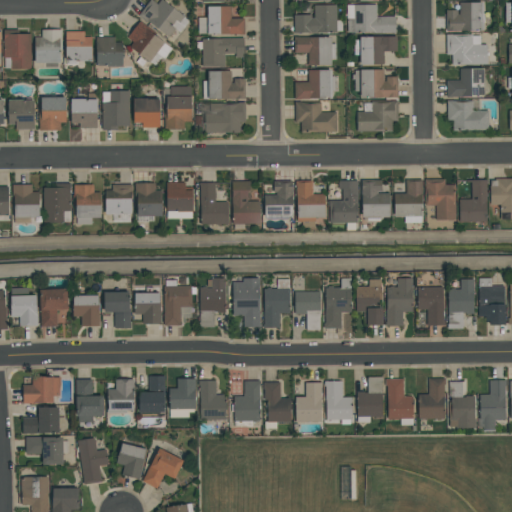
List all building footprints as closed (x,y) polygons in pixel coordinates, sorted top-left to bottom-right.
[(138,15),(149,0),(151,0),(157,4),(160,0),(164,0),(184,16),(184,17),(189,21),(180,33),(175,29),(168,38),(147,21),(146,22),(138,15)] [(445,10),(457,10),(457,14),(459,14),(459,3),(483,3),(483,31),(445,31),(445,10)] [(376,4),(376,16),(395,16),(395,33),(373,33),(373,32),(347,32),(347,19),(346,19),(346,4),(376,4)] [(293,33),(293,15),(311,15),(311,17),(314,17),(314,5),(336,5),(336,21),(342,21),(342,31),(336,31),(336,33),(293,33)] [(244,35),(239,35),(229,35),(229,34),(207,34),(198,34),(198,17),(207,17),(207,6),(230,6),(230,18),(244,18),(244,35)] [(164,43),(171,49),(164,59),(162,57),(155,66),(149,61),(149,62),(129,46),(133,42),(127,37),(140,21),(152,30),(150,32),(164,43)] [(31,69),(10,69),(10,68),(4,68),(4,58),(3,58),(3,30),(19,30),(19,34),(31,34),(31,69)] [(34,63),(34,37),(41,37),(41,30),(61,30),(61,50),(59,50),(59,63),(34,63)] [(65,31),(84,31),(84,37),(91,37),(91,61),(77,61),(77,65),(66,65),(66,61),(65,61),(65,31)] [(487,65),(451,65),(451,55),(446,55),(446,34),(472,34),(472,36),(474,36),(480,36),(480,45),(487,45),(487,65)] [(307,65),(307,53),(294,53),(294,36),(308,36),(308,37),(331,37),(331,44),(335,44),(335,60),(331,60),(331,65),(307,65)] [(396,36),(396,51),(383,51),(383,65),(359,65),(359,56),(354,56),(354,40),(359,40),(359,36),(396,36)] [(122,66),(96,66),(96,37),(115,37),(115,41),(122,41),(122,66)] [(244,38),(244,58),(235,58),(235,54),(224,54),(224,67),(201,67),(201,49),(196,49),(196,42),(201,42),(201,39),(219,39),(219,38),(244,38)] [(459,68),(483,68),(483,96),(462,96),(462,97),(446,97),(446,80),(459,80),(459,68)] [(331,98),(310,98),(310,99),(294,99),(294,82),(307,82),(307,70),(331,70),(331,76),(334,76),(334,91),(331,91),(331,98)] [(354,70),(359,70),(383,70),(383,81),(385,81),(385,77),(397,77),(397,97),(360,97),(360,92),(354,92),(354,80),(352,80),(352,74),(354,74),(354,70)] [(244,99),(207,99),(207,98),(202,98),(202,81),(207,81),(207,71),(231,71),(231,83),(233,83),(233,78),(244,78),(244,99)] [(164,129),(164,111),(166,111),(166,96),(170,96),(170,86),(191,87),(190,122),(184,121),(184,129),(164,129)] [(129,91),(129,126),(116,126),(116,130),(101,130),(101,92),(109,92),(109,91),(129,91)] [(38,130),(38,110),(40,110),(40,97),(65,97),(65,123),(60,123),(60,130),(38,130)] [(159,98),(159,127),(142,127),(142,122),(133,122),(133,98),(159,98)] [(34,129),(15,129),(15,125),(8,125),(8,99),(25,99),(25,100),(34,100),(34,129)] [(70,123),(70,99),(96,99),(96,127),(79,127),(79,123),(70,123)] [(397,100),(397,121),(392,121),(392,132),(384,132),(384,131),(356,131),(356,111),(363,111),(363,103),(371,103),(371,101),(384,101),(384,100),(397,100)] [(487,111),(487,130),(452,130),(452,120),(446,120),(446,100),(473,100),(473,111),(487,111)] [(294,122),(294,102),(321,102),(321,112),(336,112),(336,132),(310,132),(310,133),(300,133),(300,122),(294,122)] [(239,133),(231,133),(231,132),(221,132),(221,133),(205,134),(204,114),(210,113),(210,103),(245,103),(245,122),(239,122),(239,133)] [(511,220),(499,220),(499,205),(489,205),(489,186),(490,186),(490,180),(494,180),(494,178),(511,178),(511,220)] [(444,179),(444,185),(455,185),(455,220),(435,220),(435,205),(424,206),(424,179),(444,179)] [(312,180),(312,194),(324,194),(324,217),(314,217),(314,228),(304,228),(300,222),(296,222),(296,186),(295,186),(295,180),(312,180)] [(381,180),(381,192),(377,192),(377,193),(389,193),(389,217),(361,217),(361,197),(360,197),(360,190),(361,190),(361,180),(381,180)] [(422,217),(421,217),(421,223),(404,223),(404,217),(393,217),(393,193),(405,193),(405,180),(422,180),(422,217)] [(458,221),(458,199),(471,199),(471,182),(466,182),(466,180),(486,180),(486,182),(486,221),(458,221)] [(259,224),(243,224),(243,229),(234,229),(234,225),(232,225),(232,181),(249,181),(249,191),(248,191),(248,199),(247,199),(247,201),(259,201),(259,224)] [(292,182),(292,218),(264,218),(264,195),(273,195),(273,181),(279,181),(279,183),(288,183),(288,182),(292,182)] [(357,181),(357,202),(356,202),(356,223),(355,223),(355,230),(345,230),(345,223),(329,223),(329,206),(328,206),(328,200),(342,200),(342,189),(338,189),(338,181),(357,181)] [(185,182),(185,187),(192,187),(192,219),(167,219),(167,211),(166,211),(166,182),(185,182)] [(70,183),(70,222),(63,222),(63,223),(42,223),(42,188),(56,188),(56,183),(70,183)] [(134,203),(134,183),(155,183),(154,190),(162,190),(161,216),(153,216),(153,222),(137,221),(137,203),(134,203)] [(227,202),(227,224),(199,224),(199,183),(219,183),(219,187),(215,187),(215,202),(227,202)] [(39,192),(39,218),(14,218),(14,206),(12,206),(12,184),(31,184),(31,192),(39,192)] [(105,214),(105,189),(111,189),(111,184),(131,184),(131,214),(130,214),(130,222),(112,222),(112,214),(105,214)] [(76,225),(76,217),(75,217),(75,203),(73,203),(73,185),(93,185),(93,192),(100,192),(100,218),(91,218),(91,225),(76,225)] [(8,221),(0,221),(0,186),(8,186),(8,221)] [(199,288),(211,288),(211,287),(206,287),(206,279),(211,279),(211,278),(224,278),(224,313),(214,313),(214,328),(199,327),(199,288)] [(232,316),(232,282),(242,282),(242,278),(259,278),(259,328),(243,327),(243,316),(232,316)] [(323,328),(323,323),(324,323),(324,309),(325,309),(325,287),(340,287),(340,278),(350,278),(350,288),(351,288),(351,312),(340,312),(340,328),(323,328)] [(385,326),(385,322),(385,309),(386,309),(386,287),(389,287),(389,286),(393,286),(393,287),(396,287),(396,278),(412,278),(412,297),(413,297),(413,302),(412,302),(412,312),(402,312),(402,326),(385,326)] [(505,325),(488,325),(488,320),(485,320),(485,316),(477,316),(477,278),(491,278),(491,286),(503,286),(503,305),(505,305),(505,325)] [(263,328),(263,289),(266,289),(266,288),(271,288),(271,289),(276,289),(276,279),(288,279),(288,313),(279,313),(279,328),(263,328)] [(368,286),(368,279),(380,279),(381,300),(378,300),(379,308),(382,308),(382,325),(366,325),(366,312),(355,312),(355,287),(368,286)] [(447,289),(450,289),(455,289),(459,289),(459,279),(473,279),(473,290),(473,314),(462,314),(463,329),(447,329),(447,324),(448,324),(447,289)] [(163,325),(163,286),(165,286),(165,280),(176,280),(176,286),(191,286),(191,307),(180,307),(180,325),(163,325)] [(444,326),(426,326),(426,309),(417,309),(417,287),(442,287),(442,306),(443,306),(443,320),(444,320),(444,326)] [(29,288),(29,295),(36,295),(36,305),(36,314),(37,314),(37,326),(19,326),(19,317),(10,317),(10,296),(11,296),(11,288),(29,288)] [(40,326),(40,310),(39,310),(39,289),(67,289),(67,310),(56,310),(57,326),(40,326)] [(319,291),(320,331),(305,332),(305,314),(294,314),(294,292),(319,291)] [(129,292),(129,309),(130,309),(130,329),(114,329),(114,312),(103,312),(103,292),(129,292)] [(159,293),(159,303),(160,303),(160,311),(160,324),(142,324),(142,314),(133,314),(133,303),(134,303),(134,293),(159,293)] [(98,326),(80,326),(80,317),(72,317),(72,305),(72,295),(97,295),(97,305),(98,305),(98,326)] [(164,376),(164,395),(164,412),(138,412),(138,392),(148,392),(148,376),(164,376)] [(60,377),(60,395),(53,395),(53,403),(34,403),(34,404),(22,404),(22,385),(31,385),(31,377),(60,377)] [(366,393),(366,377),(381,377),(381,417),(369,417),(369,422),(357,422),(357,417),(356,417),(356,392),(364,392),(364,393),(366,393)] [(169,418),(168,389),(176,389),(176,379),(195,378),(195,391),(194,391),(195,406),(194,406),(194,409),(193,409),(194,412),(188,412),(188,417),(169,418)] [(418,419),(418,394),(427,394),(427,378),(444,378),(444,384),(443,384),(443,419),(418,419)] [(91,379),(91,395),(103,395),(103,416),(92,416),(92,422),(78,422),(78,416),(75,416),(75,379),(91,379)] [(134,379),(134,392),(133,392),(133,410),(107,410),(107,389),(114,389),(114,379),(134,379)] [(413,396),(413,419),(412,419),(412,426),(400,426),(400,419),(387,419),(387,386),(385,386),(385,379),(403,379),(403,396),(413,396)] [(198,380),(215,380),(215,395),(225,395),(225,420),(199,420),(199,386),(198,386),(198,380)] [(489,380),(506,380),(506,385),(504,385),(504,420),(494,419),(494,430),(482,430),(482,427),(476,427),(476,418),(479,418),(479,394),(488,394),(489,380)] [(233,422),(233,396),(243,396),(243,381),(260,381),(260,386),(259,386),(259,422),(252,422),(252,426),(234,426),(234,422),(233,422)] [(323,381),(341,381),(341,397),(352,397),(352,419),(350,419),(350,425),(341,425),(341,419),(325,419),(325,400),(325,386),(323,386),(323,381)] [(448,427),(448,381),(462,381),(462,397),(465,397),(465,396),(474,396),(474,419),(475,419),(475,429),(457,429),(457,427),(448,427)] [(262,382),(280,382),(280,398),(290,398),(290,422),(276,422),(276,429),(264,429),(264,421),(267,421),(267,400),(263,400),(263,389),(262,389),(262,382)] [(321,383),(321,386),(320,386),(320,422),(295,422),(295,397),(304,397),(304,383),(321,383)] [(59,407),(59,417),(64,417),(64,430),(59,430),(59,433),(42,433),(42,434),(26,434),(22,434),(22,417),(38,417),(38,407),(59,407)] [(62,437),(62,441),(67,441),(67,453),(62,453),(62,465),(42,465),(42,454),(25,454),(25,437),(62,437)] [(99,466),(101,482),(83,485),(76,440),(94,438),(96,451),(105,449),(107,465),(99,466)] [(123,465),(115,464),(118,453),(119,453),(121,443),(145,449),(143,459),(144,459),(139,479),(121,475),(123,465)] [(174,479),(164,474),(156,488),(141,481),(158,448),(183,461),(174,479)] [(20,505),(20,477),(47,477),(47,511),(30,511),(30,505),(20,505)] [(70,511),(51,511),(51,498),(52,498),(52,488),(78,488),(78,510),(70,510),(70,511)] [(165,511),(165,508),(186,504),(190,503),(191,511),(165,511)]
